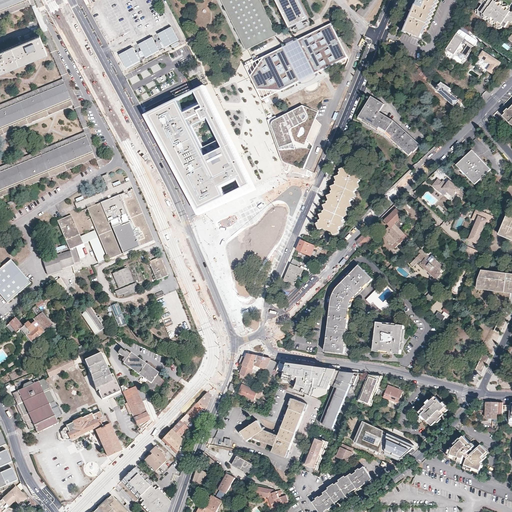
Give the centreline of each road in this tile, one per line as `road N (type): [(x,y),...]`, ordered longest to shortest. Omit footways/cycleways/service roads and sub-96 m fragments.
road 1 (secondary): [(233,341),(167,178),(72,0)]
road 2 (residential): [(264,317),(396,0)]
road 3 (residential): [(264,317),(292,305),(327,272),(477,116)]
road 4 (residential): [(264,331),(280,353),(478,394)]
road 5 (secondary): [(176,511),(233,341)]
road 6 (residential): [(346,511),(404,469),(478,394)]
